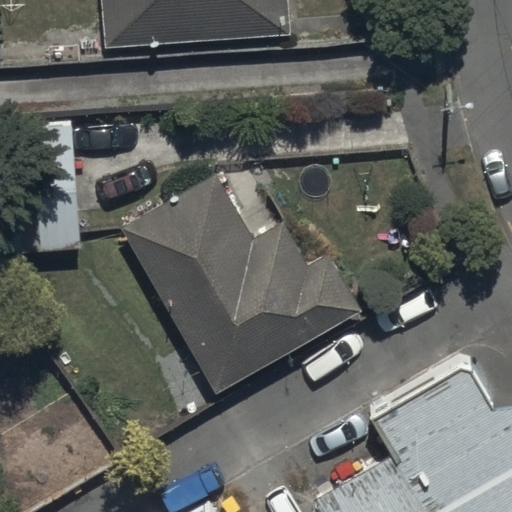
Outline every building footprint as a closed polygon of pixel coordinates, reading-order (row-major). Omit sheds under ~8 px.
[(103,0),(107,42),(287,29),(284,0),(103,0)] [(0,251),(81,246),(73,116),(0,120),(0,251)] [(214,170),(121,224),(216,388),(359,305),(327,250),(308,261),(282,217),(252,234),(214,170)] [(222,511),(188,458),(129,494),(137,511),(511,511),(511,375),(485,377),(460,334),(367,387),(387,427),(313,474),(334,511),(222,511)] [(137,511),(129,494),(114,511),(137,511)]
